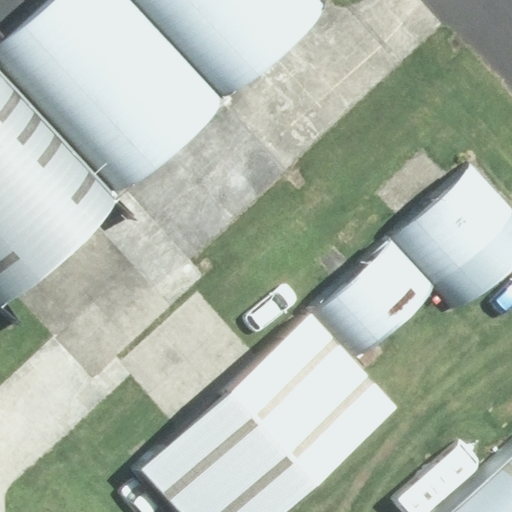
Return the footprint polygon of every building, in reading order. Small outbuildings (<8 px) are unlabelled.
[(130,0),(42,0),(0,41),(0,66),(121,196),(226,98),(130,0)] [(326,0),(130,0),(226,98),(327,0),(326,0)] [(0,309),(121,196),(0,66),(0,309)] [(511,212),(470,169),(393,245),(439,291),(463,315),(511,266),(511,212)] [(393,245),(311,329),(359,374),(439,291),(393,245)] [(359,374),(311,329),(149,488),(172,511),(284,511),(391,409),(359,374)] [(511,511),(511,446),(441,511),(511,511)]
